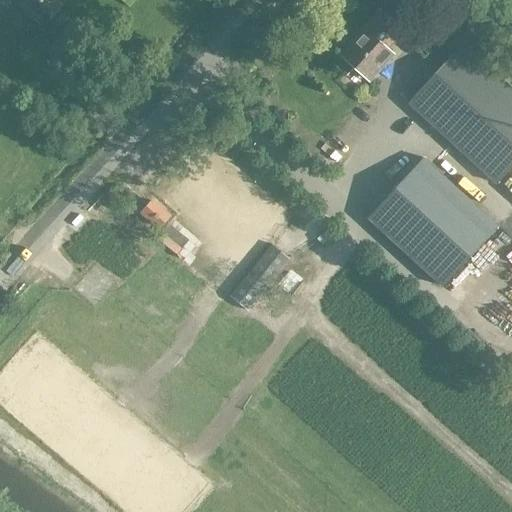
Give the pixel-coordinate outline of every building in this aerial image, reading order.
[(65,0),(14,0),(43,26),(66,0),(65,0)] [(392,42),(402,32),(379,11),(363,29),(365,31),(343,55),(370,80),(393,55),(384,47),(390,40),(392,42)] [(511,167),(511,86),(463,42),(408,103),(497,184),(511,167)] [(444,285),(498,226),(424,159),(370,219),(444,285)] [(153,201),(143,212),(160,227),(170,216),(153,201)] [(242,280),(259,295),(290,257),(273,243),(242,280)]
